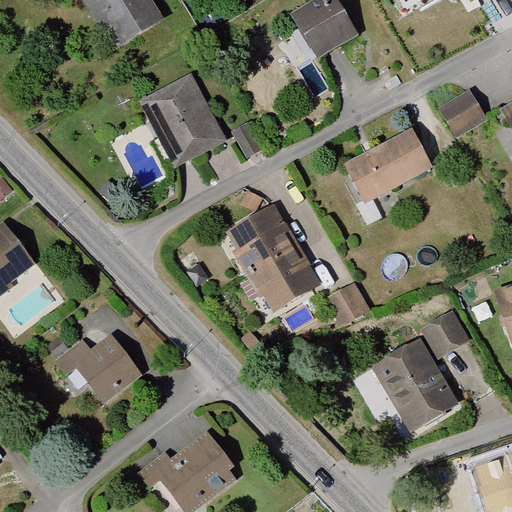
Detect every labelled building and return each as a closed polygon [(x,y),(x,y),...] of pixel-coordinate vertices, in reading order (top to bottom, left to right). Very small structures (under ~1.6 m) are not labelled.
[(139,0),(76,0),(110,53),(155,25),(139,0)] [(339,0),(310,0),(293,9),(319,57),(358,36),(339,0)] [(185,82),(135,108),(170,174),(220,148),(185,82)] [(465,99),(434,118),(451,145),(481,126),(465,99)] [(511,110),(498,119),(511,142),(511,110)] [(242,131),(228,139),(243,165),(258,156),(242,131)] [(406,136),(338,173),(359,211),(427,174),(406,136)] [(268,215),(222,239),(267,320),(313,294),(268,215)] [(0,293),(33,267),(3,229),(0,231),(0,293)] [(355,288),(322,305),(337,333),(369,316),(355,288)] [(511,294),(492,300),(509,358),(511,356),(511,294)] [(443,323),(418,338),(435,365),(460,349),(443,323)] [(86,358),(68,373),(96,407),(132,378),(104,343),(86,358)] [(86,358),(78,348),(52,369),(60,379),(68,373),(86,358)] [(411,349),(367,375),(407,440),(450,413),(411,349)] [(171,475),(155,488),(172,511),(193,511),(227,487),(220,478),(227,473),(202,438),(164,466),(171,475)] [(145,495),(155,488),(171,475),(164,466),(161,461),(135,481),(145,495)]
